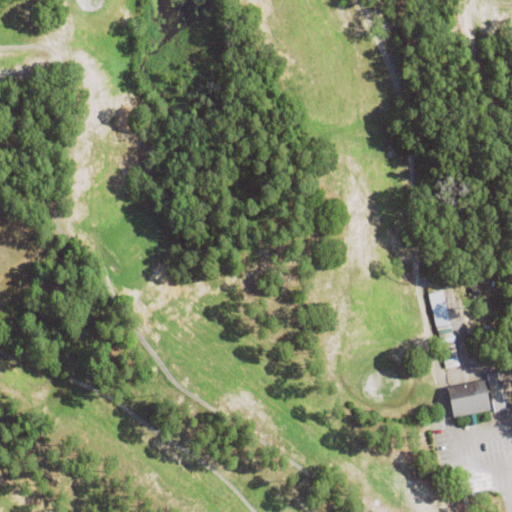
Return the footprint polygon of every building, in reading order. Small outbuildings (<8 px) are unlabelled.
[(470,288),(477,284),(481,292),(474,296),(470,288)] [(470,317),(485,316),(486,323),(470,324),(470,317)] [(436,328),(450,325),(454,342),(440,345),(436,328)] [(490,337),(482,339),(481,334),(498,330),(499,335),(496,336),(497,337),(490,338),(490,337)] [(440,349),(454,346),(459,367),(445,370),(440,349)] [(485,375),(498,372),(506,411),(494,414),(485,375)] [(471,428),(468,416),(453,419),(447,389),(484,381),(490,411),(474,415),(476,426),(471,428)]
